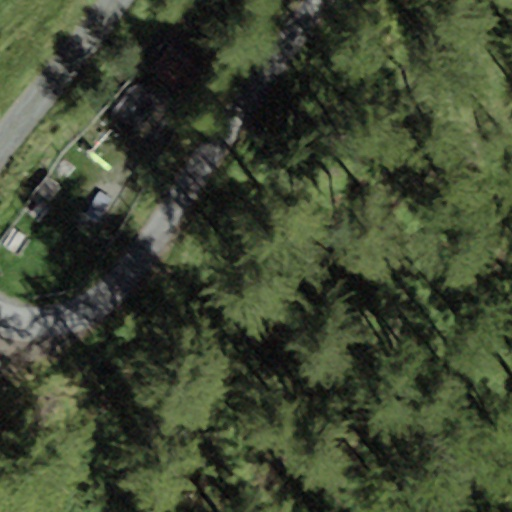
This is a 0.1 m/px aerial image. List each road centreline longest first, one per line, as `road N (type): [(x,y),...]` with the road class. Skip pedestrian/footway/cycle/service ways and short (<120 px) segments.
road 1 (track): [(0,342),(54,350),(125,286),(324,0)]
road 2 (track): [(106,0),(0,156)]
